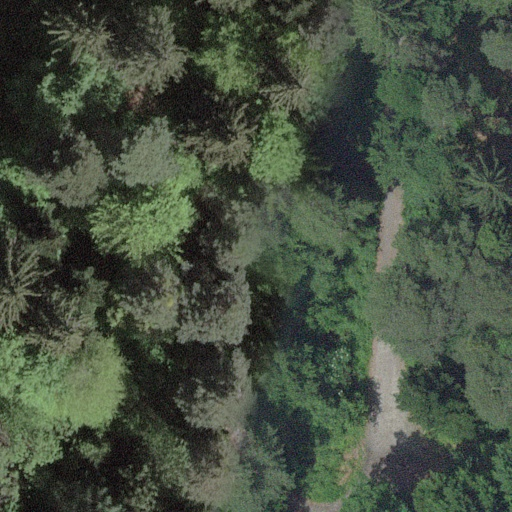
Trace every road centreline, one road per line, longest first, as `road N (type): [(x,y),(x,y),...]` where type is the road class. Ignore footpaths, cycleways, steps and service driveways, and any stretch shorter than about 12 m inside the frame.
road 1 (track): [(0,116),(175,308),(298,499),(330,510),(373,507)]
road 2 (track): [(399,0),(393,259),(373,511)]
